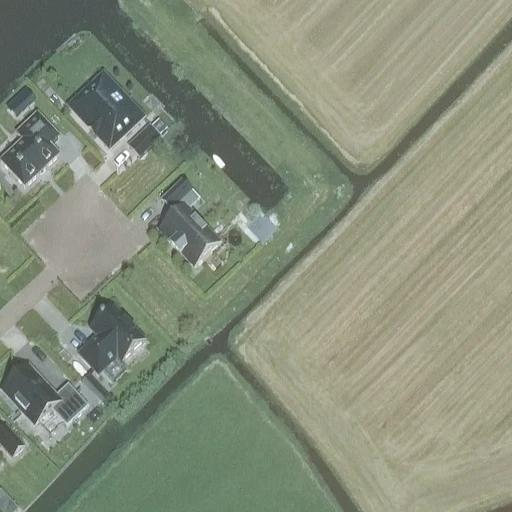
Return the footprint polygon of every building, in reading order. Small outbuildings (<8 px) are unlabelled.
[(103,78),(70,109),(110,152),(143,120),(103,78)] [(25,108),(33,99),(25,91),(16,99),(25,108)] [(59,157),(50,148),(60,139),(38,116),(17,136),(23,143),(1,164),(25,190),(59,157)] [(167,131),(159,122),(151,129),(159,137),(167,131)] [(151,129),(137,143),(147,153),(161,139),(151,129)] [(171,249),(180,259),(182,257),(195,271),(220,247),(185,210),(184,210),(180,206),(192,194),(182,184),(162,203),(176,218),(160,234),(172,247),(171,249)] [(100,340),(81,358),(99,377),(117,359),(122,364),(144,344),(113,312),(92,332),(100,340)] [(27,370),(3,392),(36,427),(52,413),(67,429),(88,409),(68,387),(54,400),(27,370)] [(0,445),(13,460),(25,449),(6,428),(0,433),(0,445)]
